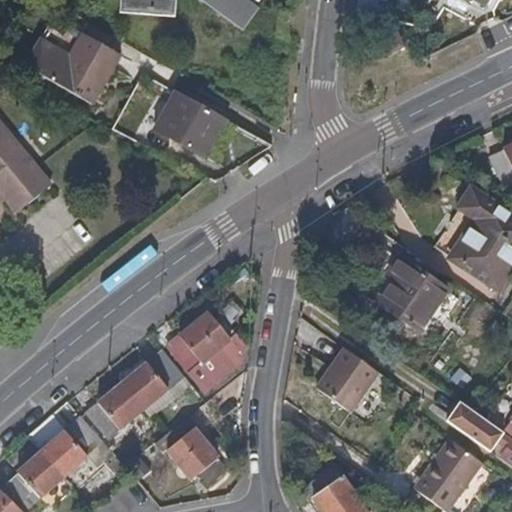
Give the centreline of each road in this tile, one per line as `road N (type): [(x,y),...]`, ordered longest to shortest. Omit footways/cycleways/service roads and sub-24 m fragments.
road 1 (secondary): [(0,405),(147,284),(276,195)]
road 2 (residential): [(273,503),(263,397),(289,251),(276,195)]
road 3 (secondary): [(344,154),(511,68)]
road 4 (residential): [(344,154),(321,87),(332,0)]
